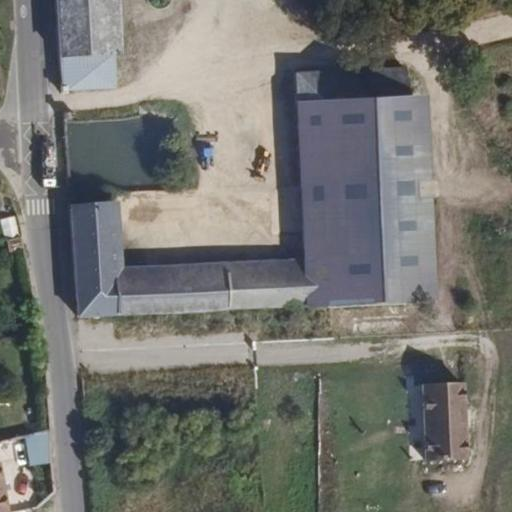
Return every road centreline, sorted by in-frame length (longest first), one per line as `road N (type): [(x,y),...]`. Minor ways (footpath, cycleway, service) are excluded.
road 1 (secondary): [(37,127),(72,511)]
road 2 (secondary): [(32,0),(37,127)]
